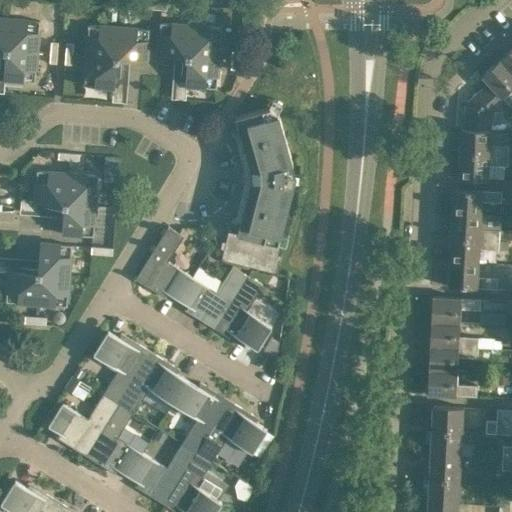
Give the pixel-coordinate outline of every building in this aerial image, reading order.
[(0,91),(4,92),(5,79),(35,81),(40,20),(0,16),(0,91)] [(178,54),(176,77),(174,98),(186,99),(187,85),(217,87),(221,26),(160,22),(158,53),(178,54)] [(112,101),(124,101),(127,58),(147,59),(149,28),(88,24),(84,85),(114,87),(112,101)] [(58,52),(59,41),(51,41),(50,51),(58,52)] [(74,42),(67,42),(66,53),(73,53),(74,42)] [(232,58),(239,58),(240,48),(233,47),(232,58)] [(511,47),(500,58),(511,70),(511,47)] [(73,53),(66,53),(65,63),(72,64),(73,53)] [(482,75),(489,82),(502,96),(511,86),(511,70),(500,58),(482,75)] [(490,115),(501,105),(506,110),(511,106),(506,100),(502,96),(489,82),(466,102),(465,128),(489,129),(490,115)] [(278,273),(279,243),(293,185),(293,163),(278,112),(270,106),(236,116),(251,168),(247,169),(247,180),(251,180),(237,233),(229,231),(222,259),(278,273)] [(461,128),(460,152),(508,155),(508,145),(489,144),(489,129),(465,128),(461,128)] [(80,153),(69,152),(69,159),(80,160),(80,153)] [(459,177),(479,178),(487,179),(488,165),(507,166),(508,155),(460,152),(459,177)] [(104,167),(119,168),(120,156),(105,155),(104,167)] [(21,210),(64,214),(63,233),(94,235),(99,174),(37,170),(35,199),(22,198),(21,210)] [(453,188),(452,212),(480,214),(481,200),(501,201),(501,190),(453,188)] [(499,239),(499,229),(500,229),(501,215),(480,214),(452,212),(451,237),(499,239)] [(178,299),(193,276),(168,260),(184,235),(168,226),(136,278),(165,296),(168,292),(178,299)] [(451,237),(450,261),(478,262),(478,248),(498,249),(507,249),(508,240),(499,240),(499,239),(451,237)] [(39,261),(17,260),(0,258),(0,270),(8,271),(6,301),(67,305),(72,244),(41,242),(39,261)] [(477,275),(478,262),(450,261),(448,285),(496,288),(497,276),(477,275)] [(193,276),(178,299),(189,306),(186,310),(215,327),(248,275),(233,266),(217,291),(193,276)] [(248,275),(215,327),(242,344),(244,340),(258,348),(272,325),(247,309),(263,284),(248,275)] [(431,320),(459,321),(460,308),(479,309),(480,298),(432,295),(431,320)] [(25,322),(35,323),(36,316),(25,315),(25,322)] [(36,316),(35,323),(46,324),(47,316),(36,316)] [(459,335),(459,321),(431,320),(430,344),(478,347),(478,336),(459,335)] [(119,402),(151,350),(122,332),(120,336),(108,330),(94,353),(119,368),(103,393),(119,402)] [(277,354),(279,340),(272,336),(265,346),(277,354)] [(477,357),(478,357),(478,347),(430,344),(429,369),(457,370),(458,356),(477,357)] [(151,350),(119,402),(133,412),(149,387),(173,402),(187,379),(177,372),(180,368),(151,350)] [(86,372),(78,367),(73,374),(81,379),(86,372)] [(456,383),(457,370),(429,369),(427,393),(475,395),(476,384),(456,383)] [(497,372),(496,383),(509,384),(509,381),(511,380),(511,373),(509,374),(509,373),(497,372)] [(65,387),(66,388),(73,392),(80,380),(72,375),(65,387)] [(182,442),(197,452),(230,399),(201,381),(198,385),(187,379),(173,402),(179,407),(197,418),(191,427),(182,442)] [(57,437),(86,455),(119,402),(103,393),(88,418),(63,402),(49,426),(60,433),(57,437)] [(230,399),(197,452),(212,461),(228,436),(253,452),(267,428),(256,421),(258,417),(230,399)] [(117,468),(128,475),(142,451),(118,436),(133,412),(119,402),(86,455),(115,472),(117,468)] [(175,413),(179,407),(173,402),(168,409),(175,413)] [(462,431),(463,406),(453,405),(433,404),(432,426),(426,425),(426,432),(431,433),(430,453),(461,455),(461,442),(462,431)] [(496,420),(495,432),(511,433),(511,407),(496,407),(496,408),(496,420)] [(495,432),(496,420),(487,419),(486,432),(495,432)] [(155,436),(162,441),(167,434),(159,429),(155,436)] [(165,503),(197,452),(182,442),(167,466),(142,451),(128,475),(139,482),(136,486),(165,503)] [(511,445),(503,445),(502,457),(511,457),(511,445)] [(165,503),(178,511),(214,511),(226,495),(225,485),(205,473),(212,461),(197,452),(165,503)] [(458,503),(461,455),(430,453),(429,473),(424,473),(424,477),(424,480),(429,481),(428,501),(458,503)] [(511,457),(502,457),(502,469),(511,468),(511,457)] [(16,479),(1,502),(0,503),(0,511),(50,511),(58,500),(29,482),(27,486),(16,479)] [(501,493),(500,505),(511,506),(511,494),(501,493)] [(77,511),(58,500),(50,511),(77,511)] [(457,511),(458,503),(428,501),(427,511),(457,511)]
